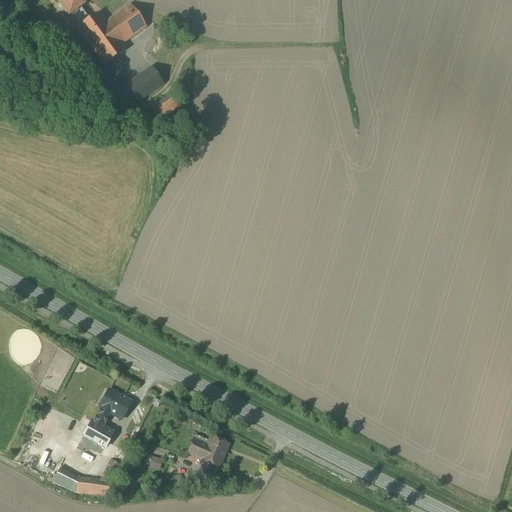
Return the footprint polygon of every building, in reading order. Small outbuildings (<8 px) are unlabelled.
[(80,7),(74,0),(47,0),(60,20),(66,16),(73,25),(69,28),(98,68),(115,55),(112,51),(143,30),(127,8),(99,26),(89,14),(83,18),(76,9),(80,7)] [(144,71),(109,96),(120,113),(123,111),(156,87),(144,71)] [(160,117),(180,109),(175,96),(155,103),(160,117)] [(131,403),(107,391),(104,390),(87,426),(84,425),(74,445),(118,467),(125,453),(106,444),(111,435),(100,430),(106,418),(120,425),(131,403)] [(231,443),(209,432),(202,446),(190,440),(183,454),(217,471),(231,443)] [(65,467),(58,482),(97,500),(101,492),(109,496),(116,480),(107,476),(104,485),(65,467)]
